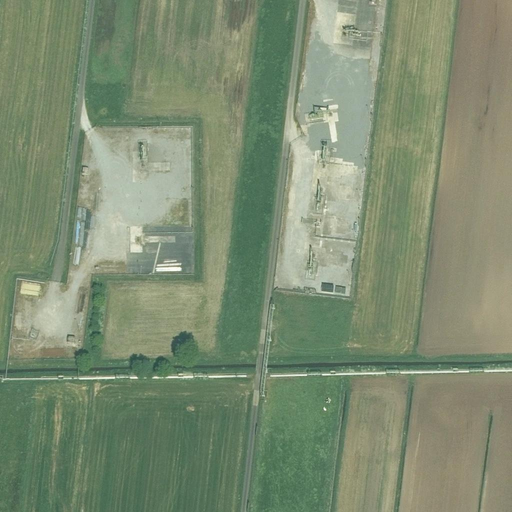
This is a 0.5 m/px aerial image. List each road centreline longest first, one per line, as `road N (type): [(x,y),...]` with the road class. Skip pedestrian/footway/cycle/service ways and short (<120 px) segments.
road 1 (track): [(303,0),(244,511)]
road 2 (track): [(91,0),(55,289)]
